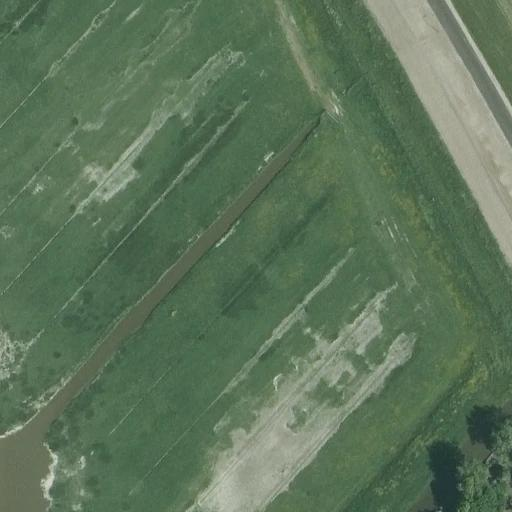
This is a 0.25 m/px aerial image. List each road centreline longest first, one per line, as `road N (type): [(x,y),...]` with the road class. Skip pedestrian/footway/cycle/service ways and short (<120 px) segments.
road 1 (tertiary): [(511,241),(383,0)]
road 2 (track): [(395,226),(284,0)]
